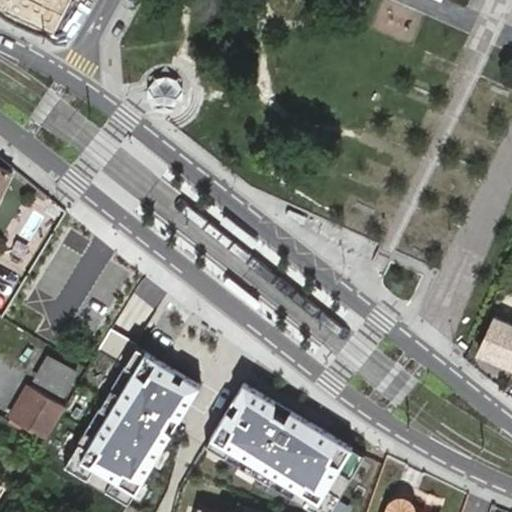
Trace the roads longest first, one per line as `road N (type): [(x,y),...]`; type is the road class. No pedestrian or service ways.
road 1 (tertiary): [(0,124),(374,414),(511,487)]
road 2 (tertiary): [(511,425),(66,76)]
